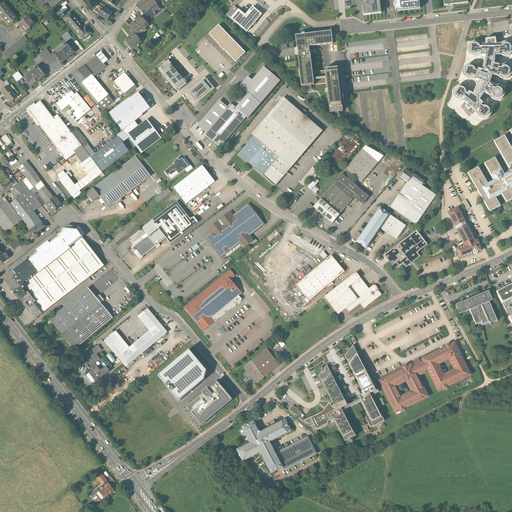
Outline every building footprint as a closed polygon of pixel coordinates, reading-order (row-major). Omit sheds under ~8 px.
[(60,0),(49,0),(47,2),(53,9),(62,1),(60,0)] [(153,0),(151,0),(148,3),(149,4),(145,6),(148,9),(145,11),(146,13),(151,18),(155,14),(154,13),(160,8),(153,0)] [(364,16),(381,14),(378,0),(367,0),(368,4),(362,5),(364,16)] [(418,0),(396,0),(398,13),(420,10),(418,0)] [(63,8),(59,12),(61,15),(58,17),(60,20),(65,16),(63,13),(67,10),(65,6),(67,4),(65,2),(61,6),(63,8)] [(16,19),(2,4),(0,5),(0,16),(8,26),(16,19)] [(102,9),(97,5),(93,10),(99,14),(102,9)] [(144,5),(139,10),(144,15),(145,13),(146,13),(145,11),(148,9),(145,6),(144,5)] [(234,5),(225,15),(246,33),(262,15),(252,6),(245,15),(234,5)] [(112,13),(103,8),(102,9),(99,14),(98,15),(107,20),(112,13)] [(84,29),(70,13),(64,18),(77,34),(83,41),(91,34),(86,27),(84,29)] [(152,22),(145,13),(144,15),(150,23),(152,22)] [(141,17),(129,27),(134,33),(136,36),(148,26),(141,17)] [(23,22),(18,26),(24,33),(29,29),(33,25),(27,18),(23,22)] [(219,25),(210,34),(221,45),(220,47),(223,50),(224,49),(235,61),(244,52),(219,25)] [(310,50),(309,47),(316,46),(329,44),(333,44),(332,31),(295,35),(297,48),(298,48),(298,52),(298,55),(301,86),(314,84),(313,80),(326,79),(330,113),(342,112),(337,67),(330,68),(324,69),(325,70),(312,72),(310,54),(310,51),(310,50)] [(71,38),(67,33),(62,37),(66,42),(71,38)] [(134,33),(124,42),(131,51),(141,42),(136,36),(134,33)] [(484,104),(480,100),(484,93),(489,96),(491,97),(493,99),(496,101),(501,100),(503,98),(505,93),(504,91),(503,88),(499,86),(496,86),(494,85),(490,83),(492,76),(494,76),(498,77),(499,78),(501,79),(503,80),(506,79),(509,78),(510,77),(511,73),(511,70),(510,67),(507,65),(504,65),(502,66),(500,66),(500,64),(495,64),(496,60),(496,56),(501,55),(503,56),(505,57),(508,56),(511,54),(511,52),(511,44),(511,43),(509,42),(506,41),(503,41),(500,44),(496,44),(495,38),(490,39),(486,39),(486,45),(481,44),(479,43),(477,42),(474,42),(472,42),(469,44),(467,47),(467,51),(469,54),(471,56),(473,57),(476,57),(478,56),(480,56),(485,56),(483,69),(479,68),(478,69),(476,69),(475,67),(474,66),(473,65),(470,65),(466,66),(464,67),(463,70),(462,73),(464,77),(467,79),(470,79),(472,79),(474,79),(479,83),(472,94),(468,91),(465,87),(462,86),(458,86),(456,87),(454,89),(453,91),(453,95),(454,98),(458,100),(461,100),(462,101),(467,104),(464,107),(468,112),(472,108),(475,111),(476,113),(478,116),(480,118),(483,120),(487,119),(490,117),(491,114),(491,110),(490,107),(488,106),(484,104)] [(69,47),(66,44),(60,49),(67,58),(73,53),(71,50),(69,47)] [(67,58),(60,49),(53,54),(56,57),(58,60),(61,63),(67,58)] [(50,55),(46,50),(39,56),(43,61),(50,55)] [(106,66),(97,55),(72,75),(103,113),(115,102),(94,76),(106,66)] [(43,61),(39,56),(34,60),(38,65),(43,61)] [(168,60),(157,70),(177,92),(188,83),(168,60)] [(279,78),(262,64),(251,78),(242,88),(247,92),(234,107),(245,116),(247,117),(279,78)] [(37,67),(23,78),(31,88),(45,77),(37,67)] [(18,73),(13,77),(17,82),(21,78),(18,73)] [(124,94),(134,85),(125,73),(114,81),(124,94)] [(242,88),(251,78),(247,75),(239,85),(242,88)] [(205,77),(185,93),(195,105),(214,88),(205,77)] [(0,92),(0,91),(0,92),(5,98),(14,90),(11,86),(8,89),(6,87),(0,92)] [(14,90),(5,98),(10,104),(16,98),(14,96),(17,94),(14,90)] [(80,120),(91,111),(77,93),(74,95),(71,91),(57,103),(63,110),(68,106),(80,120)] [(110,114),(123,131),(135,122),(142,116),(141,115),(149,109),(138,93),(129,100),(129,99),(110,114)] [(227,107),(219,98),(196,124),(206,132),(227,107)] [(238,155),(275,186),(322,131),(285,99),(238,155)] [(35,105),(34,104),(26,110),(26,112),(37,127),(39,125),(64,158),(74,151),(81,146),(72,134),(59,117),(55,120),(40,101),(35,105)] [(219,147),(245,116),(234,107),(230,103),(227,107),(206,132),(204,134),(219,147)] [(130,139),(141,154),(161,139),(147,120),(139,127),(127,135),(130,139)] [(127,135),(139,127),(135,122),(123,131),(127,135)] [(81,146),(83,149),(88,145),(77,130),(72,134),(81,146)] [(511,130),(511,132),(511,133),(511,149),(507,141),(505,136),(494,142),(511,171),(505,175),(495,158),(485,164),(494,181),(488,184),(478,167),(468,173),(479,192),(490,212),(500,207),(496,198),(502,195),(507,203),(511,200),(511,130)] [(127,135),(123,131),(117,136),(118,138),(123,144),(130,139),(127,135)] [(13,145),(5,136),(1,140),(8,149),(13,145)] [(95,154),(90,158),(101,172),(129,152),(123,144),(118,138),(95,154)] [(83,149),(90,158),(95,154),(88,145),(83,149)] [(63,171),(56,175),(60,181),(72,197),(102,174),(101,172),(90,158),(83,149),(81,146),(74,151),(83,163),(80,166),(88,176),(75,186),(67,176),(66,176),(63,171)] [(365,147),(346,170),(361,183),(383,157),(365,147)] [(0,161),(4,167),(9,163),(3,156),(0,161)] [(150,176),(135,157),(93,188),(99,196),(109,208),(150,176)] [(165,172),(171,181),(185,171),(187,173),(193,169),(184,158),(179,162),(177,160),(173,166),(165,172)] [(0,194),(1,196),(13,187),(17,184),(4,167),(0,161),(0,171),(10,184),(2,190),(0,187),(0,194)] [(54,199),(26,162),(18,168),(26,180),(23,182),(41,206),(43,208),(45,207),(54,199)] [(208,174),(202,166),(173,188),(186,205),(215,183),(208,174)] [(299,182),(303,186),(316,172),(311,168),(299,182)] [(408,183),(411,179),(423,186),(425,182),(406,170),(400,178),(408,183)] [(317,171),(304,187),(308,191),(322,175),(317,171)] [(369,196),(342,173),(314,206),(333,222),(354,197),(362,204),(369,196)] [(423,186),(411,179),(408,183),(391,208),(417,225),(436,195),(423,186)] [(41,206),(23,182),(22,181),(17,184),(13,187),(21,197),(33,213),(41,206)] [(93,188),(86,194),(92,202),(99,196),(93,188)] [(153,197),(157,202),(171,193),(168,188),(153,197)] [(21,197),(9,206),(21,222),(29,233),(35,227),(36,228),(42,224),(33,213),(21,197)] [(45,207),(51,215),(61,207),(54,199),(45,207)] [(0,227),(5,234),(21,222),(9,206),(4,200),(0,203),(0,227)] [(461,202),(465,210),(470,207),(466,200),(461,202)] [(177,202),(142,228),(146,234),(132,244),(134,247),(132,249),(134,252),(133,253),(138,260),(166,239),(170,245),(198,224),(194,218),(191,221),(177,202)] [(211,233),(206,237),(221,257),(240,243),(244,248),(252,242),(248,237),(264,225),(248,204),(233,216),(230,212),(208,229),(211,233)] [(458,208),(448,213),(465,246),(455,249),(459,259),(473,254),(473,255),(475,255),(477,254),(478,253),(477,252),(481,251),(477,241),(475,242),(458,208)] [(379,209),(357,242),(367,248),(380,228),(397,239),(406,226),(379,209)] [(45,228),(42,224),(36,228),(35,227),(29,233),(24,236),(28,241),(32,238),(34,240),(38,237),(36,235),(45,228)] [(103,266),(76,231),(65,229),(4,278),(36,317),(103,266)] [(417,233),(386,256),(393,266),(397,263),(400,266),(404,264),(406,267),(419,257),(416,254),(427,245),(417,233)] [(20,245),(16,240),(8,246),(13,251),(20,245)] [(323,260),(328,257),(323,251),(319,254),(323,260)] [(0,254),(0,264),(8,258),(3,252),(1,254),(0,254)] [(331,256),(296,286),(309,302),(345,272),(331,256)] [(184,308),(201,328),(212,319),(214,322),(227,312),(224,308),(242,294),(230,279),(234,275),(230,271),(184,308)] [(324,297),(328,303),(361,278),(356,272),(324,297)] [(361,278),(328,303),(338,315),(346,309),(349,313),(360,304),(364,308),(380,295),(376,290),(377,289),(375,287),(374,288),(373,286),(369,289),(361,278)] [(511,284),(511,285),(496,292),(511,323),(511,284)] [(113,318),(87,288),(49,320),(74,351),(113,318)] [(474,299),(456,307),(460,315),(470,311),(476,325),(481,323),(481,324),(482,326),(489,323),(490,325),(498,321),(489,302),(492,300),(489,293),(474,299)] [(148,311),(138,319),(149,333),(130,350),(116,334),(104,344),(127,370),(168,334),(148,311)] [(294,319),(296,321),(305,314),(303,312),(294,319)] [(455,342),(421,359),(424,364),(426,369),(438,392),(471,376),(455,342)] [(94,371),(97,368),(94,365),(100,360),(97,355),(102,351),(97,345),(89,351),(94,357),(90,360),(92,362),(89,364),(94,371)] [(377,391),(375,391),(353,346),(344,359),(360,392),(355,395),(357,399),(354,401),(349,403),(351,407),(361,402),(366,412),(364,413),(372,429),(385,423),(370,396),(378,393),(377,391)] [(158,375),(179,401),(204,380),(206,374),(207,371),(189,349),(158,375)] [(266,349),(243,367),(243,370),(246,372),(243,374),(243,376),(244,378),(250,378),(254,384),(256,384),(279,365),(266,349)] [(111,352),(106,355),(111,363),(116,361),(111,352)] [(415,363),(413,370),(416,375),(417,374),(420,375),(424,373),(425,370),(426,369),(424,364),(419,361),(416,362),(415,363)] [(395,415),(428,398),(411,365),(378,382),(395,415)] [(351,407),(349,403),(347,404),(326,366),(324,370),(323,368),(322,368),(321,368),(320,370),(322,372),(319,377),(333,405),(332,406),(329,405),(325,410),(323,413),(304,422),(308,425),(308,426),(308,427),(309,428),(310,428),(311,427),(316,431),(328,425),(328,424),(334,421),(345,442),(356,436),(343,411),(351,407)] [(89,375),(97,384),(102,380),(101,379),(110,372),(106,367),(100,372),(97,368),(94,371),(89,375)] [(203,394),(185,408),(200,426),(232,400),(217,382),(208,389),(206,388),(201,392),(203,394)] [(134,419),(138,415),(133,411),(129,415),(134,419)] [(260,432),(255,420),(242,426),(250,443),(237,450),(243,463),(262,453),(272,474),(283,469),(284,471),(314,456),(318,454),(309,436),(305,438),(276,453),(271,442),(289,433),(292,431),(286,420),(260,432)] [(97,477),(102,484),(107,481),(102,473),(97,477)] [(114,491),(108,484),(103,487),(104,489),(99,492),(97,489),(89,494),(96,504),(114,491)]
